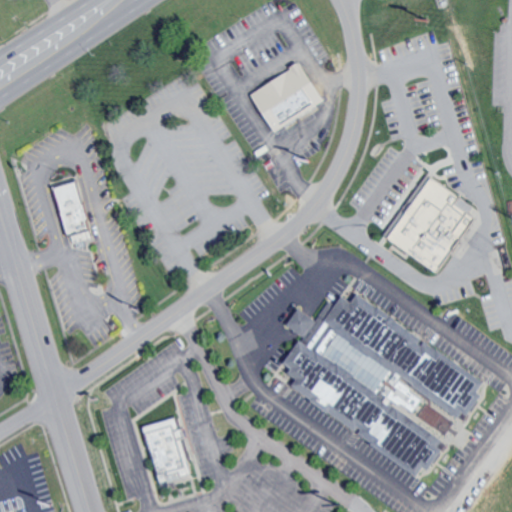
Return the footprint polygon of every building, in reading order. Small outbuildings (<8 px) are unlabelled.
[(254,94),(304,61),(329,98),(278,131),(254,94)] [(433,174),(481,209),(436,269),(389,234),(433,174)] [(90,229),(94,241),(76,247),(73,234),(70,235),(55,186),(77,180),(84,203),(85,203),(90,218),(88,218),(91,229),(90,229)] [(450,439),(387,393),(390,384),(403,388),(405,381),(408,378),(467,418),(470,412),(477,415),(490,395),(484,390),(487,379),(364,295),(360,301),(350,295),(317,343),(317,344),(307,341),(292,363),(300,369),(297,374),(304,378),(301,389),(427,475),(432,467),(438,468),(444,459),(450,439)] [(321,317),(301,308),(293,327),(313,336),(321,317)] [(165,482),(149,428),(180,419),(196,473),(165,482)]
